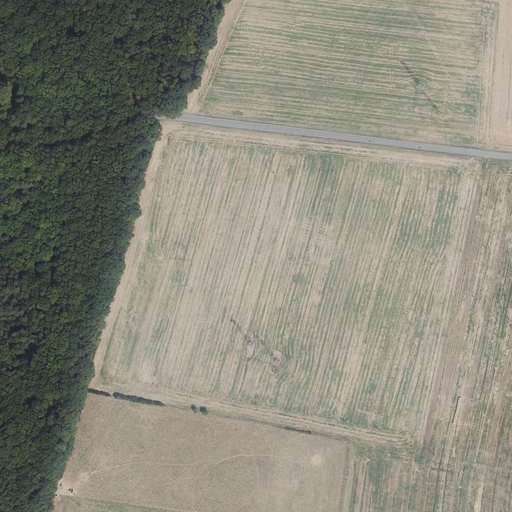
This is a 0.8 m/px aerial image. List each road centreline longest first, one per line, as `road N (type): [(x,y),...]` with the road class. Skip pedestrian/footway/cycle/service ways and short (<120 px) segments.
road 1 (track): [(107,0),(129,94),(130,156),(97,240),(33,482),(34,511)]
road 2 (tertiary): [(0,143),(57,146),(156,116),(511,156)]
